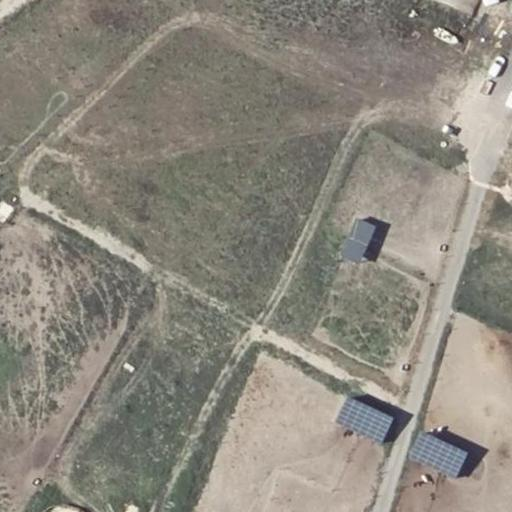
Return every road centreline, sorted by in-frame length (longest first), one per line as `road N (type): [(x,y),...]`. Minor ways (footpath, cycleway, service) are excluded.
road 1 (track): [(511,90),(303,125),(171,129),(71,148),(54,194),(114,250),(256,326),(409,394)]
road 2 (track): [(409,394),(511,91)]
road 3 (track): [(409,394),(378,511)]
